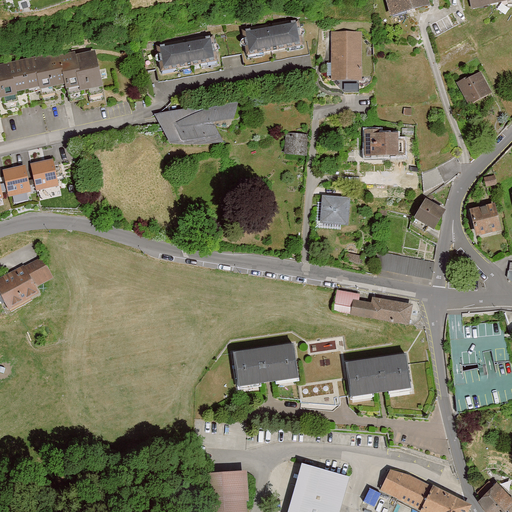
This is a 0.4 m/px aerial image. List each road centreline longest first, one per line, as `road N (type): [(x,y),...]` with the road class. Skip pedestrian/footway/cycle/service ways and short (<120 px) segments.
road 1 (tertiary): [(0,230),(69,223),(193,256),(438,296)]
road 2 (residential): [(438,296),(447,414),(479,511)]
